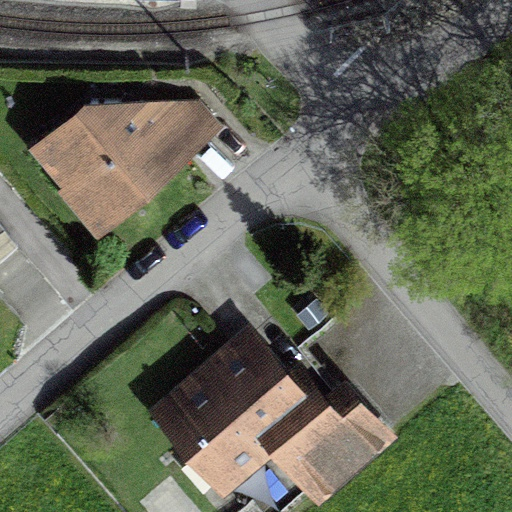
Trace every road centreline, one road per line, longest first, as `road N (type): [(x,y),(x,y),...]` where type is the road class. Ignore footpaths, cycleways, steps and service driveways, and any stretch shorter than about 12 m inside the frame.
road 1 (residential): [(288,161),(0,423)]
road 2 (residential): [(288,161),(511,428)]
road 3 (residential): [(351,96),(505,0)]
road 4 (residential): [(351,96),(288,44),(262,0)]
